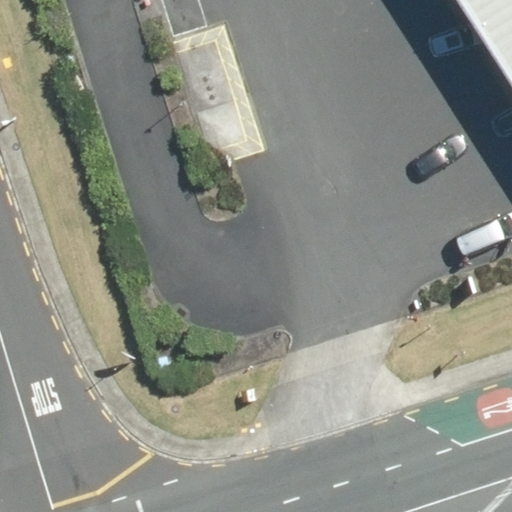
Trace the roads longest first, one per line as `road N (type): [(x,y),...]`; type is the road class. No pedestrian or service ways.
road 1 (unknown): [(326,216),(511,139)]
road 2 (unclassified): [(0,331),(58,511)]
